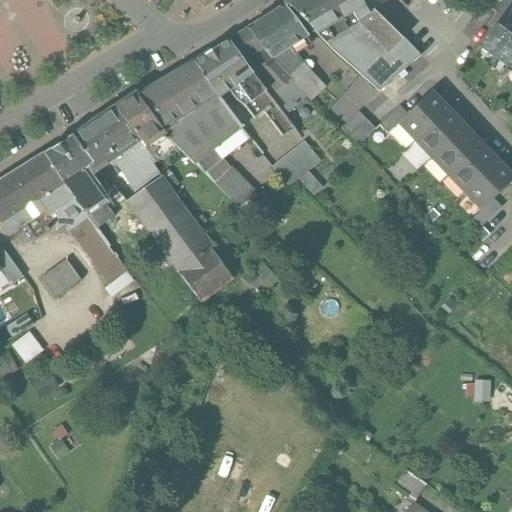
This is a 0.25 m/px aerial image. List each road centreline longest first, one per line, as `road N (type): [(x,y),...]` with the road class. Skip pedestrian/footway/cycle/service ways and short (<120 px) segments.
road 1 (residential): [(163,32),(0,131)]
road 2 (residential): [(511,146),(431,70),(472,29)]
